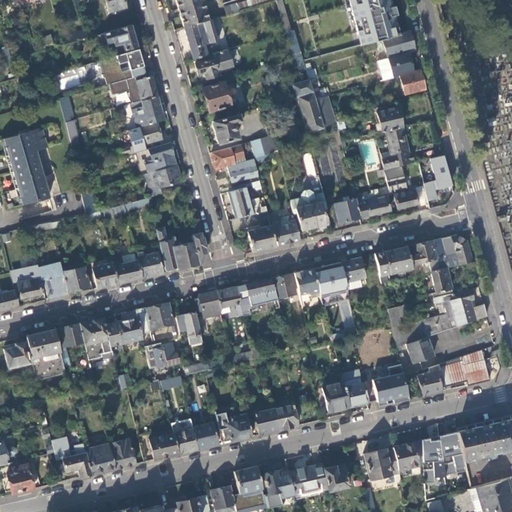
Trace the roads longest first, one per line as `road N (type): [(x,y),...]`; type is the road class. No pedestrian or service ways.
road 1 (residential): [(511,392),(18,511)]
road 2 (residential): [(145,0),(224,275)]
road 3 (tertiary): [(481,212),(224,275)]
road 4 (tertiary): [(224,275),(0,331)]
road 5 (tertiary): [(423,0),(481,212)]
road 6 (tertiary): [(481,212),(511,338)]
